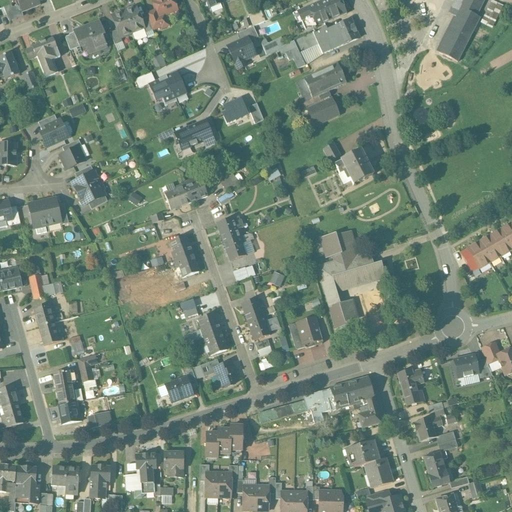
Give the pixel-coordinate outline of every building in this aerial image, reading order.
[(37,0),(16,0),(19,6),(21,13),(22,13),(30,9),(30,8),(39,4),(37,0)] [(151,0),(156,11),(160,22),(150,26),(152,31),(161,28),(162,29),(169,27),(165,15),(177,11),(174,1),(175,1),(175,0),(151,0)] [(205,0),(209,9),(222,4),(220,0),(205,0)] [(324,0),(308,7),(307,8),(297,12),(293,14),(297,24),(303,22),(342,4),(340,0),(324,0)] [(459,9),(455,17),(454,16),(454,17),(455,18),(437,52),(436,51),(436,52),(457,63),(458,62),(456,62),(478,19),(479,19),(480,19),(476,17),(484,0),(463,0),(459,8),(458,8),(459,9)] [(503,6),(493,0),(480,23),(491,29),(503,6)] [(342,4),(303,22),(307,31),(316,27),(316,28),(317,28),(317,27),(346,14),(347,14),(346,13),(342,4)] [(11,5),(4,8),(9,22),(23,16),(22,13),(21,13),(19,6),(12,8),(11,5)] [(135,8),(123,12),(132,35),(135,42),(147,38),(145,34),(144,30),(140,21),(135,8)] [(156,11),(146,15),(147,18),(150,26),(160,22),(156,11)] [(261,11),(249,16),(253,27),(265,22),(261,11)] [(123,12),(111,17),(117,31),(120,39),(121,39),(132,35),(123,12)] [(147,18),(140,21),(144,30),(145,34),(152,31),(150,26),(147,18)] [(350,20),(327,31),(326,28),(312,34),(317,45),(322,55),(343,46),(358,39),(350,20)] [(91,24),(82,28),(81,31),(81,32),(74,35),(79,48),(84,46),(87,53),(95,50),(95,51),(106,47),(101,33),(103,32),(99,23),(91,26),(91,24)] [(271,23),(262,27),(267,38),(276,34),(271,23)] [(117,31),(110,33),(115,46),(122,43),(121,39),(120,39),(117,31)] [(312,34),(293,43),(298,54),(317,45),(312,34)] [(74,35),(65,39),(70,51),(79,48),(74,35)] [(247,39),(226,48),(235,68),(236,67),(239,72),(246,69),(244,63),(255,58),(247,39)] [(53,40),(32,47),(32,48),(36,58),(37,58),(40,65),(44,64),(49,77),(55,74),(50,62),(60,58),(53,40)] [(280,42),(271,46),(273,52),(282,47),(280,42)] [(293,43),(283,48),(289,61),(293,60),(297,70),(304,66),(298,54),(293,43)] [(32,48),(25,50),(29,61),(36,58),(32,48)] [(0,76),(3,75),(5,81),(20,75),(12,53),(0,57),(0,76)] [(337,66),(296,84),(302,99),(310,95),(312,99),(320,95),(323,103),(306,110),(307,111),(308,111),(314,126),(314,127),(314,128),(339,117),(331,99),(329,100),(326,93),(345,84),(339,71),(338,71),(336,67),(337,66)] [(32,72),(21,77),(28,91),(39,86),(32,72)] [(177,73),(165,78),(175,100),(176,100),(187,95),(177,73)] [(159,83),(149,88),(156,103),(162,100),(165,107),(176,102),(176,100),(175,100),(165,78),(158,81),(159,83)] [(240,100),(224,107),(226,113),(222,115),(227,125),(236,121),(235,120),(247,115),(240,100)] [(263,121),(256,105),(248,108),(255,126),(263,121)] [(79,106),(68,111),(72,120),(84,115),(79,106)] [(38,130),(46,149),(69,140),(61,121),(38,130)] [(198,125),(175,135),(178,142),(177,143),(178,144),(178,143),(182,151),(203,142),(205,142),(200,130),(198,125)] [(214,144),(207,127),(200,130),(205,142),(203,142),(206,148),(214,144)] [(78,141),(62,148),(65,154),(78,148),(79,148),(81,147),(78,141)] [(16,145),(0,144),(0,166),(16,167),(16,145)] [(333,145),(323,150),(329,163),(340,157),(333,145)] [(65,154),(59,157),(66,171),(85,162),(79,148),(78,148),(65,154)] [(359,152),(341,161),(340,161),(341,162),(334,165),(339,175),(343,173),(347,181),(350,180),(353,185),(352,185),(353,186),(354,186),(354,185),(372,176),(372,177),(373,176),(372,175),(360,152),(361,152),(360,151),(359,152)] [(91,167),(74,175),(77,181),(94,173),(91,167)] [(77,181),(72,184),(77,195),(100,185),(98,179),(96,179),(94,173),(77,181)] [(232,175),(219,183),(226,193),(239,185),(232,175)] [(201,182),(191,186),(190,183),(182,186),(188,204),(207,197),(201,182)] [(100,185),(77,195),(83,207),(88,205),(105,197),(102,191),(103,190),(100,185)] [(182,186),(173,189),(175,192),(164,196),(170,211),(188,204),(182,186)] [(137,206),(142,200),(135,193),(129,199),(137,206)] [(227,194),(217,201),(221,206),(231,199),(227,194)] [(105,197),(88,205),(91,211),(107,202),(105,197)] [(55,199),(42,203),(47,226),(60,223),(61,223),(58,211),(55,199)] [(8,202),(0,203),(0,223),(6,222),(12,221),(9,209),(8,202)] [(42,203),(28,206),(33,229),(35,229),(37,235),(47,233),(45,226),(47,226),(42,203)] [(16,207),(9,209),(12,221),(6,222),(7,228),(20,225),(16,207)] [(65,210),(58,211),(61,223),(60,223),(61,226),(68,224),(65,210)] [(161,215),(150,218),(152,225),(163,222),(161,215)] [(232,220),(217,226),(223,244),(242,237),(239,229),(236,230),(232,220)] [(511,249),(511,229),(510,225),(499,231),(510,251),(511,249)] [(510,251),(499,231),(488,238),(500,257),(510,251)] [(369,253),(357,256),(350,233),(335,237),(334,235),(320,239),(326,259),(333,257),(335,263),(318,268),(321,279),(320,280),(320,282),(322,282),(336,329),(346,326),(345,324),(357,320),(352,302),(342,304),(340,305),(336,291),(382,277),(378,265),(377,265),(375,260),(372,261),(369,253)] [(185,237),(170,243),(174,253),(171,254),(174,262),(192,255),(185,237)] [(242,237),(223,244),(230,262),(245,256),(242,246),(245,245),(242,237)] [(500,257),(488,238),(478,244),(489,263),(500,257)] [(478,244),(467,250),(478,270),(489,263),(478,244)] [(192,255),(174,262),(176,270),(179,269),(183,279),(198,273),(192,255)] [(244,268),(233,272),(237,283),(248,279),(244,268)] [(11,274),(0,276),(0,280),(2,292),(21,288),(17,269),(10,271),(11,274)] [(280,288),(284,276),(274,272),(269,283),(280,288)] [(40,276),(29,278),(31,289),(42,287),(40,276)] [(56,294),(63,292),(60,282),(54,284),(56,294)] [(183,284),(173,288),(175,293),(185,290),(183,284)] [(42,287),(31,289),(34,300),(45,298),(42,287)] [(256,300),(241,306),(247,324),(266,317),(263,309),(260,310),(256,300)] [(52,305),(33,310),(39,328),(53,324),(50,313),(54,312),(52,305)] [(195,309),(183,313),(185,319),(197,315),(195,309)] [(213,315),(198,320),(201,330),(199,331),(201,339),(220,333),(213,315)] [(247,324),(254,342),(270,336),(266,326),(269,325),(266,317),(247,324)] [(315,319),(296,324),(303,347),(303,346),(304,348),(306,349),(322,345),(323,343),(319,330),(318,329),(315,319)] [(53,324),(39,328),(44,347),(62,341),(60,335),(57,336),(53,324)] [(296,324),(288,327),(295,349),(297,351),(304,348),(303,346),(303,347),(296,324)] [(201,339),(204,348),(207,347),(211,357),(227,351),(220,333),(201,339)] [(80,336),(69,338),(73,356),(84,354),(80,336)] [(285,338),(279,340),(283,352),(289,350),(285,338)] [(267,341),(255,346),(257,352),(269,347),(267,341)] [(495,343),(481,349),(485,360),(487,366),(499,361),(497,356),(500,355),(495,343)] [(511,349),(500,355),(497,356),(499,361),(500,363),(499,365),(501,369),(503,370),(506,376),(511,373),(511,349)] [(95,356),(77,361),(80,372),(91,370),(90,366),(97,364),(95,356)] [(467,357),(459,359),(460,360),(453,361),(457,379),(463,377),(463,379),(473,377),(472,375),(477,374),(478,374),(475,362),(474,357),(468,358),(467,357)] [(485,360),(475,362),(478,374),(477,374),(479,380),(492,377),(487,366),(485,360)] [(217,361),(200,367),(202,374),(208,372),(208,371),(219,367),(217,361)] [(219,367),(208,371),(208,372),(202,374),(204,378),(216,374),(221,388),(225,386),(226,388),(234,385),(233,383),(237,382),(235,375),(236,374),(234,369),(233,369),(231,363),(219,367)] [(91,370),(80,372),(82,384),(93,381),(91,370)] [(411,370),(397,374),(406,407),(424,402),(421,392),(417,393),(416,386),(424,384),(420,370),(412,373),(411,370)] [(72,371),(53,375),(56,387),(59,406),(75,403),(82,402),(80,390),(76,391),(75,384),(72,371)] [(186,378),(164,386),(171,405),(193,397),(186,378)] [(367,378),(329,388),(330,390),(334,405),(319,409),(321,414),(330,411),(330,412),(336,411),(337,411),(337,410),(353,406),(374,400),(367,378)] [(12,387),(0,390),(0,400),(3,410),(18,405),(12,387)] [(257,415),(264,438),(323,422),(321,414),(319,409),(334,405),(330,390),(305,397),(306,401),(257,415)] [(88,417),(99,415),(97,404),(100,404),(99,399),(85,402),(88,417)] [(374,400),(353,406),(354,411),(349,412),(351,420),(358,418),(361,430),(381,424),(374,400)] [(75,403),(59,406),(62,425),(81,421),(80,414),(76,415),(75,403)] [(442,404),(428,407),(430,413),(443,410),(442,404)] [(18,405),(3,410),(6,421),(3,422),(5,429),(23,423),(18,405)] [(99,415),(88,417),(91,428),(101,426),(99,415)] [(454,416),(445,418),(447,425),(456,423),(454,416)] [(430,419),(413,424),(416,433),(417,432),(420,443),(436,438),(434,433),(443,430),(440,418),(431,421),(430,419)] [(242,427),(230,427),(230,431),(217,431),(217,435),(206,434),(205,458),(217,459),(217,455),(230,455),(230,451),(241,451),(242,427)] [(352,433),(340,435),(341,442),(353,440),(352,433)] [(453,433),(436,438),(438,446),(455,441),(453,433)] [(455,441),(438,446),(440,453),(457,448),(455,441)] [(374,442),(347,450),(353,469),(364,466),(380,461),(374,442)] [(440,453),(423,458),(428,476),(445,471),(440,453)] [(183,454),(164,454),(163,469),(167,469),(183,469),(183,454)] [(154,455),(135,456),(136,465),(127,465),(127,471),(136,471),(139,471),(140,475),(140,484),(153,483),(152,470),(156,470),(154,455)] [(380,461),(364,466),(371,489),(392,483),(385,459),(380,461)] [(15,467),(0,465),(0,481),(8,482),(15,482),(16,467),(15,467)] [(209,466),(200,466),(199,482),(205,482),(205,474),(208,474),(209,466)] [(110,468),(91,467),(90,483),(105,484),(109,484),(110,468)] [(237,467),(228,467),(228,475),(231,475),(231,483),(237,483),(237,481),(237,467)] [(36,469),(17,468),(16,484),(16,489),(15,499),(16,499),(23,499),(27,500),(37,500),(38,488),(34,488),(35,486),(35,485),(36,470),(36,469)] [(67,469),(52,468),(51,486),(65,488),(66,488),(67,469)] [(79,470),(67,469),(66,488),(65,488),(65,496),(66,492),(73,492),(73,495),(77,495),(79,470)] [(183,469),(167,469),(167,478),(183,478),(183,469)] [(445,471),(428,476),(432,489),(449,484),(449,483),(445,471)] [(208,474),(205,474),(205,482),(205,498),(218,498),(218,474),(208,474)] [(228,475),(218,474),(218,498),(231,499),(231,483),(231,475),(228,475)] [(140,475),(125,476),(126,492),(141,491),(146,491),(146,494),(154,493),(153,483),(140,484),(140,475)] [(467,478),(449,483),(449,484),(452,483),(453,489),(450,489),(451,490),(469,485),(467,478)] [(8,482),(0,481),(0,493),(9,494),(7,511),(14,511),(15,499),(16,489),(16,484),(8,484),(8,482)] [(478,482),(468,485),(472,500),(482,497),(480,497),(478,489),(480,489),(478,482)] [(105,484),(90,483),(89,498),(104,499),(105,484)] [(243,487),(243,494),(242,511),(255,511),(256,487),(243,487)] [(268,488),(256,487),(255,511),(268,511),(269,495),(269,488),(268,488)] [(173,489),(160,489),(160,497),(173,497),(173,489)] [(368,489),(356,493),(358,499),(366,497),(370,496),(368,489)] [(319,492),(319,501),(318,511),(330,511),(331,493),(319,492)] [(370,496),(366,497),(369,507),(376,505),(375,502),(385,499),(383,492),(370,496)] [(281,493),(281,500),(280,511),(293,511),(294,493),(281,493)] [(306,494),(294,493),(293,511),(306,511),(306,501),(307,494),(306,494)] [(341,493),(331,493),(330,511),(342,511),(343,499),(341,493)] [(452,496),(436,501),(438,511),(462,511),(461,508),(456,509),(452,496)] [(121,511),(122,497),(115,497),(115,509),(114,511),(121,511)] [(385,499),(375,502),(376,505),(377,511),(381,511),(382,511),(381,511),(402,511),(402,509),(403,509),(403,508),(402,509),(401,506),(402,505),(402,504),(401,505),(399,497),(390,500),(389,498),(385,499)] [(21,511),(23,499),(16,499),(14,511),(21,511)]
